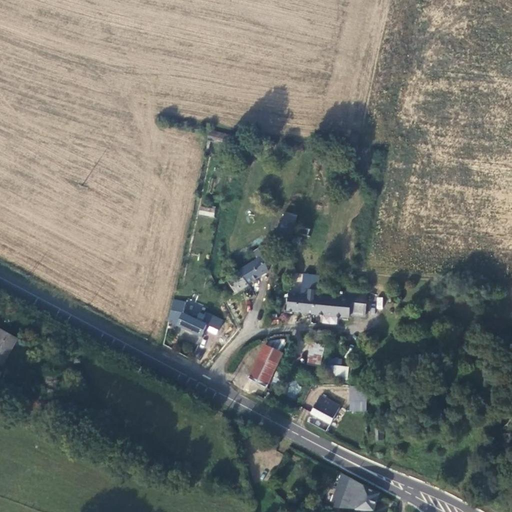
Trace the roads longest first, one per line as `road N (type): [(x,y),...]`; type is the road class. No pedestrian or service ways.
road 1 (secondary): [(210,386),(421,496)]
road 2 (secondary): [(0,277),(210,386)]
